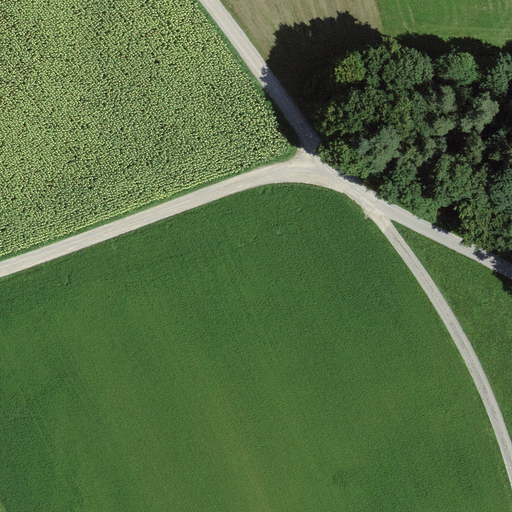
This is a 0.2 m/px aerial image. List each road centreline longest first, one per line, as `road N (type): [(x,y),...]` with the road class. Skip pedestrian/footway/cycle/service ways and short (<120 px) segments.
road 1 (track): [(511,466),(493,400),(389,209),(326,154),(199,0)]
road 2 (track): [(0,275),(326,154)]
road 3 (track): [(511,271),(389,209)]
